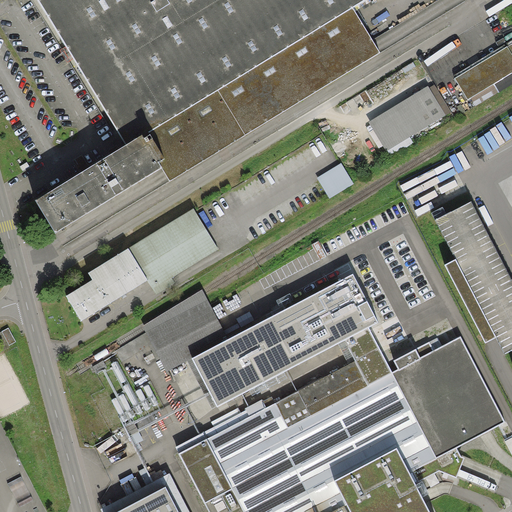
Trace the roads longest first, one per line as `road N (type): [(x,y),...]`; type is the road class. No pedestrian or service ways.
road 1 (unknown): [(42,357),(196,269),(224,245),(227,225)]
road 2 (unclassified): [(26,296),(83,511)]
road 3 (unknown): [(78,493),(197,424)]
